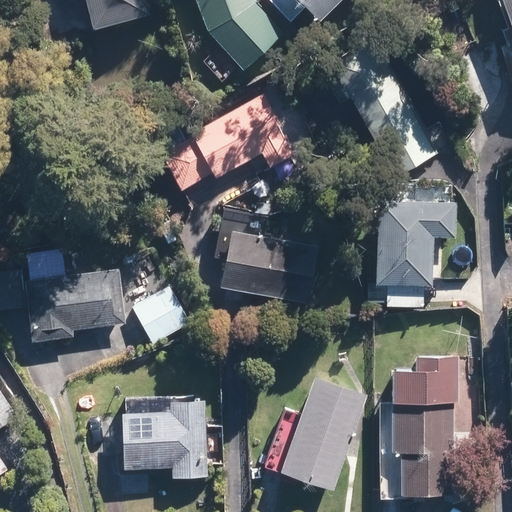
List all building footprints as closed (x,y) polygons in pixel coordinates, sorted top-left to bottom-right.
[(147,0),(89,0),(96,27),(151,14),(147,0)] [(199,0),(208,26),(247,69),(288,31),(259,0),(199,0)] [(277,0),(294,17),(309,2),(326,18),(344,0),(277,0)] [(511,0),(495,0),(510,43),(502,46),(511,75),(511,0)] [(395,73),(357,93),(397,168),(435,148),(395,73)] [(165,147),(187,187),(216,172),(218,174),(265,149),(274,167),(298,155),(265,93),(165,147)] [(390,303),(425,304),(426,284),(435,284),(435,278),(443,278),(443,261),(435,261),(436,233),(457,234),(457,200),(381,198),(379,282),(391,283),(390,303)] [(224,225),(218,255),(230,258),(224,283),(312,303),(325,248),(224,225)] [(123,259),(34,267),(40,338),(77,335),(77,325),(129,320),(123,259)] [(169,285),(135,305),(155,339),(189,320),(169,285)] [(420,373),(397,372),(394,449),(398,449),(397,489),(455,491),(461,347),(421,345),(420,373)] [(363,389),(314,373),(286,465),(335,481),(363,389)] [(1,384),(0,384),(0,427),(20,414),(1,384)] [(208,397),(174,396),(130,395),(130,409),(127,409),(126,465),(176,466),(176,473),(207,473),(207,460),(218,460),(218,434),(208,434),(208,397)]
